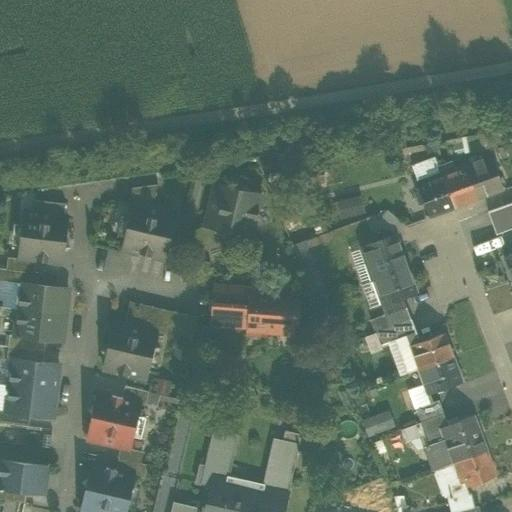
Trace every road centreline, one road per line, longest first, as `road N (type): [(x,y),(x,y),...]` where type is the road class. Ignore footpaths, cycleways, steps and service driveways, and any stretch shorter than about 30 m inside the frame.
road 1 (unclassified): [(0,147),(511,67)]
road 2 (unclassified): [(65,511),(92,275)]
road 3 (residential): [(511,395),(453,237)]
